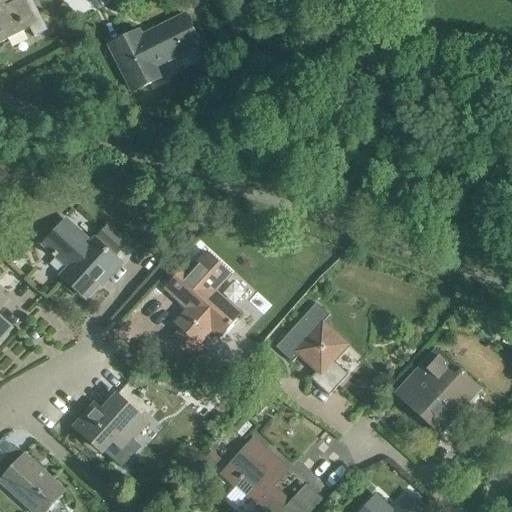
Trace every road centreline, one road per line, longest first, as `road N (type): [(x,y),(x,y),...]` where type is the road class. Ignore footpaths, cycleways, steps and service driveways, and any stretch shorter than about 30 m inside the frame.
road 1 (residential): [(11,426),(76,388),(114,331)]
road 2 (residential): [(121,510),(11,426)]
road 3 (residential): [(457,511),(372,436),(362,447)]
